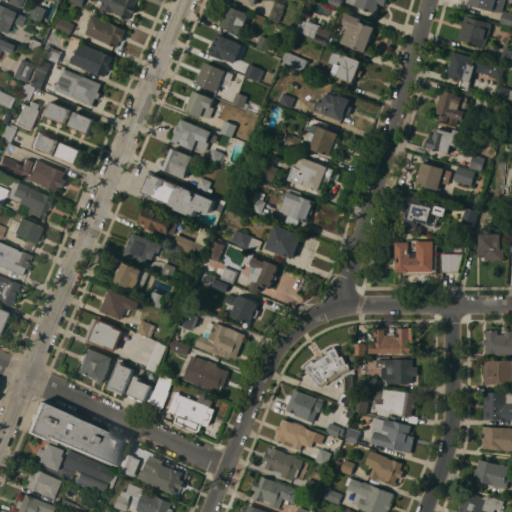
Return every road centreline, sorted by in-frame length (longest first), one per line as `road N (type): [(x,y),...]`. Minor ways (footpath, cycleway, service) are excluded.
road 1 (residential): [(427,0),(337,307),(302,324),(278,349),(208,511)]
road 2 (tertiary): [(184,0),(0,435)]
road 3 (residential): [(227,466),(0,366)]
road 4 (residential): [(450,307),(446,443),(422,511)]
road 5 (residential): [(511,306),(337,307)]
